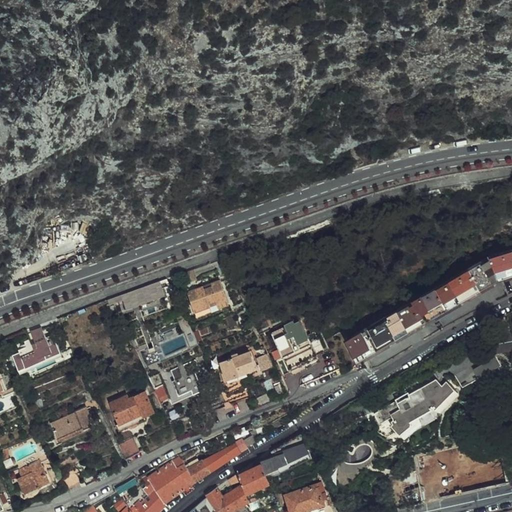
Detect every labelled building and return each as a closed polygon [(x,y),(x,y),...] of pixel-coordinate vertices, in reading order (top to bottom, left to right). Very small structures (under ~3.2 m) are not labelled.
[(347,338),(360,358),(366,355),(411,328),(428,318),(443,310),(498,278),(502,276),(511,272),(511,247),(496,252),(489,254),(469,266),(376,321),(347,338)] [(186,264),(172,269),(175,280),(190,275),(186,264)] [(223,298),(213,273),(204,277),(206,280),(196,283),(195,281),(180,287),(188,305),(210,296),(213,301),(223,298)] [(162,280),(123,292),(127,306),(166,294),(162,280)] [(324,344),(315,328),(303,333),(296,318),(267,329),(274,344),(266,348),(275,368),(283,364),(282,361),(324,344)] [(17,346),(10,349),(16,364),(26,360),(59,349),(52,330),(16,343),(17,346)] [(243,346),(214,357),(220,373),(250,361),(243,346)] [(164,376),(156,380),(164,397),(196,383),(189,367),(192,366),(189,359),(173,366),(174,369),(163,373),(164,376)] [(397,430),(408,420),(406,416),(429,402),(431,405),(445,389),(450,383),(440,374),(436,379),(429,373),(404,388),(402,385),(389,392),(390,395),(369,408),(375,418),(385,411),(389,417),(386,418),(397,430)] [(103,398),(114,419),(138,407),(140,410),(150,405),(140,385),(122,393),(120,389),(103,398)] [(449,393),(445,389),(431,405),(432,406),(435,409),(449,393)] [(71,406),(47,417),(55,434),(90,418),(82,399),(70,404),(71,406)] [(200,405),(205,418),(215,415),(209,401),(200,405)] [(406,416),(408,420),(409,422),(432,409),(432,406),(431,405),(429,402),(406,416)] [(138,407),(114,419),(116,425),(141,413),(140,410),(138,407)] [(237,432),(198,453),(206,464),(242,441),(237,432)] [(127,433),(113,440),(119,454),(133,446),(127,433)] [(300,436),(259,461),(261,466),(268,480),(312,460),(300,436)] [(169,458),(184,478),(190,474),(182,461),(176,453),(169,458)] [(206,464),(198,453),(190,457),(198,468),(206,464)] [(19,474),(16,476),(21,488),(23,487),(27,496),(38,491),(34,482),(45,477),(35,455),(15,464),(19,474)] [(167,455),(140,470),(144,475),(159,495),(184,478),(169,458),(167,455)] [(190,457),(182,461),(190,474),(198,468),(190,457)] [(56,471),(64,486),(77,479),(69,464),(56,471)] [(237,477),(240,483),(245,494),(269,483),(268,480),(261,466),(240,476),(237,477)] [(141,503),(147,510),(161,497),(159,495),(144,475),(136,481),(142,487),(134,494),(132,493),(127,497),(137,507),(141,503)] [(12,483),(15,490),(21,488),(16,476),(10,479),(12,483)] [(237,477),(227,484),(230,488),(240,483),(237,477)] [(311,511),(329,506),(328,504),(324,506),(314,484),(282,498),(288,511),(311,511)] [(224,497),(233,511),(247,503),(240,487),(230,493),(224,497)] [(216,491),(205,499),(206,500),(214,511),(233,511),(224,497),(221,498),(216,491)] [(120,498),(116,492),(109,499),(113,504),(120,498)] [(214,511),(206,500),(190,511),(214,511)] [(131,511),(123,501),(112,511),(131,511)]
